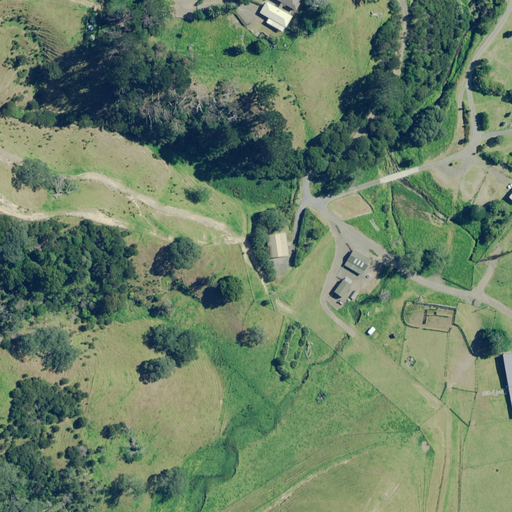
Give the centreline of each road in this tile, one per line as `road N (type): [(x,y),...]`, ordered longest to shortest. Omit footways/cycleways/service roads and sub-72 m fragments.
road 1 (track): [(450,155),(447,170),(459,176),(436,281),(474,294)]
road 2 (unclassified): [(462,125),(466,76),(511,1)]
